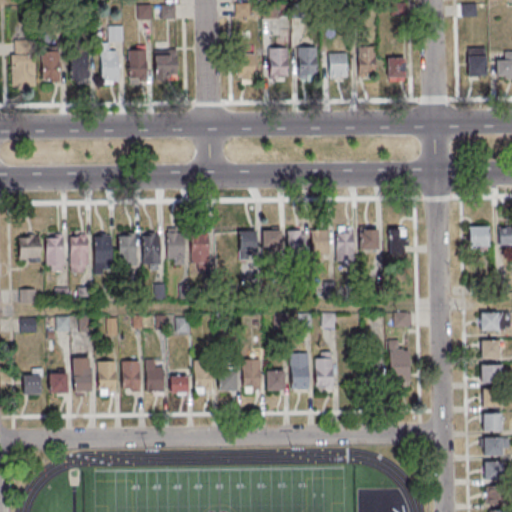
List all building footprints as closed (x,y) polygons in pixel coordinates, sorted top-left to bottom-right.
[(12,86),(34,86),(34,44),(12,44),(12,86)] [(99,44),(99,82),(118,82),(118,51),(109,51),(109,44),(99,44)] [(375,46),(357,46),(357,76),(375,76),(375,46)] [(146,83),(146,47),(127,47),(127,83),(146,83)] [(237,48),(237,82),(255,82),(255,48),(237,48)] [(297,79),(316,79),(316,48),(297,48),(297,79)] [(486,48),(467,48),(467,77),(486,77),(486,48)] [(267,78),(287,78),(287,49),(267,49),(267,78)] [(176,50),(154,50),(154,80),(176,80),(176,50)] [(41,82),(59,82),(59,52),(41,52),(41,82)] [(69,52),(69,81),(87,81),(87,52),(69,52)] [(346,78),(346,54),(327,54),(327,78),(346,78)] [(511,78),(511,54),(495,55),(495,78),(511,78)] [(405,57),(386,57),(386,81),(405,81),(405,57)] [(488,226),(468,225),(467,248),(487,248),(488,226)] [(497,246),(511,245),(511,225),(497,225),(497,246)] [(358,227),(358,250),(378,250),(378,227),(358,227)] [(184,264),(184,228),(166,228),(166,264),(184,264)] [(280,229),(261,229),(261,251),(280,251),(280,229)] [(335,260),(353,260),(353,229),(335,229),(335,260)] [(388,229),(388,253),(406,253),(406,229),(388,229)] [(237,230),(237,252),(255,252),(255,230),(237,230)] [(190,262),(209,262),(209,231),(190,231),(190,262)] [(304,251),(304,231),(286,231),(286,251),(304,251)] [(86,272),(86,232),(69,232),(69,272),(86,272)] [(111,273),(111,233),(93,233),(93,273),(111,273)] [(118,233),(118,267),(135,267),(135,233),(118,233)] [(159,233),(141,233),(141,266),(159,266),(159,233)] [(329,254),(329,233),(311,233),(311,254),(329,254)] [(39,261),(39,235),(18,235),(18,261),(39,261)] [(63,271),(63,235),(45,235),(45,271),(63,271)] [(34,288),(12,288),(12,302),(34,302),(34,288)] [(409,313),(393,313),(393,327),(409,327),(409,313)] [(477,315),(496,314),(497,332),(478,333),(477,315)] [(188,332),(188,317),(175,317),(175,332),(188,332)] [(396,342),(388,342),(388,381),(409,381),(409,350),(396,350),(396,342)] [(478,343),(497,342),(497,360),(479,361),(478,343)] [(308,389),(308,352),(290,352),(290,389),(308,389)] [(332,352),(314,352),(314,389),(332,389),(332,352)] [(72,395),(90,395),(89,357),(71,357),(72,395)] [(379,381),(379,357),(367,357),(367,381),(379,381)] [(242,358),(242,392),(259,392),(259,358),(242,358)] [(97,394),(115,394),(115,360),(97,360),(97,394)] [(138,360),(121,360),(121,391),(138,391),(138,360)] [(161,395),(161,360),(145,360),(145,395),(161,395)] [(211,392),(211,361),(193,361),(193,392),(211,392)] [(478,367),(497,367),(498,385),(479,385),(478,367)] [(40,369),(31,369),(31,375),(21,375),(21,395),(40,395),(40,369)] [(236,392),(236,369),(217,369),(217,392),(236,392)] [(266,390),(283,390),(283,370),(266,370),(266,390)] [(66,393),(66,372),(49,372),(49,393),(66,393)] [(187,375),(170,375),(170,393),(187,393),(187,375)] [(480,392),(499,391),(499,409),(481,410),(480,392)] [(480,415),(499,415),(500,433),(481,433),(480,415)] [(481,440),(500,439),(501,457),(482,458),(481,440)] [(482,464),(501,463),(501,481),(482,482),(482,464)] [(504,504),(504,487),(483,487),(483,504),(504,504)]
